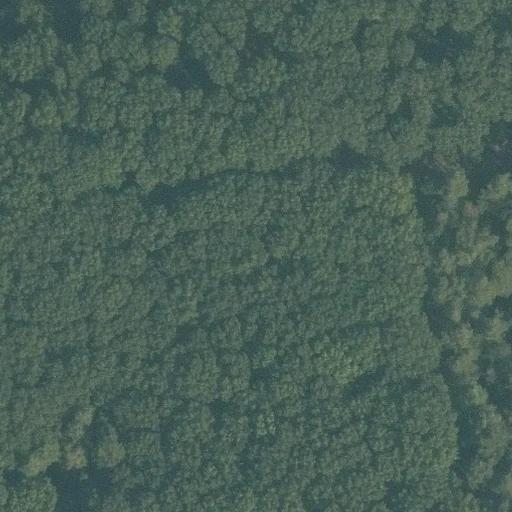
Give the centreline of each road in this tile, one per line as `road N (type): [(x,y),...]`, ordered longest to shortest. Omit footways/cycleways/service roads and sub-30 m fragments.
road 1 (track): [(379,200),(460,511)]
road 2 (track): [(279,0),(379,200)]
road 3 (track): [(379,200),(511,183)]
